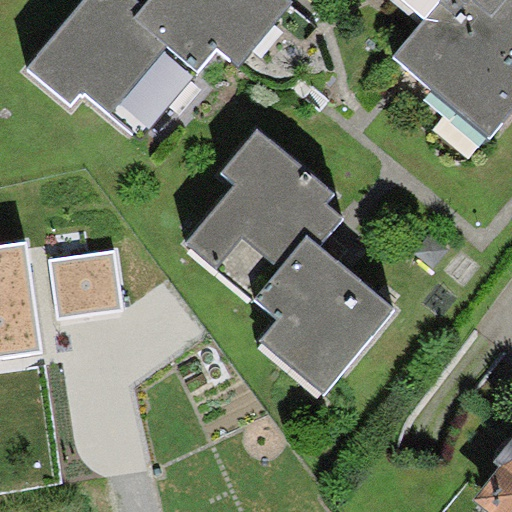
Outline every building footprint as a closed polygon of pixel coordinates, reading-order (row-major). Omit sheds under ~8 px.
[(161,0),(154,10),(147,19),(123,0),(111,0),(103,10),(95,3),(34,78),(75,112),(86,99),(114,121),(123,111),(153,135),(219,54),(243,73),(294,11),(309,24),(328,0),(161,0)] [(511,0),(396,0),(428,27),(397,63),(489,141),(511,113),(511,0)] [(340,196),(268,134),(231,177),(240,184),(187,247),(279,324),(264,341),(324,392),(392,313),(321,252),(347,222),(330,207),(340,196)] [(2,248),(0,248),(0,354),(48,347),(32,244),(2,248)] [(117,252),(52,260),(59,316),(124,308),(117,252)] [(511,511),(511,462),(474,510),(477,511),(511,511)]
